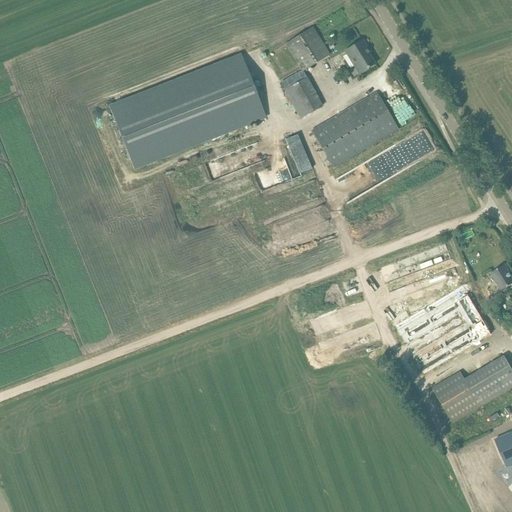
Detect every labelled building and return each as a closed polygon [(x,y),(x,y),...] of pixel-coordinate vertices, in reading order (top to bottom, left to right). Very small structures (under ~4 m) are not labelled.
[(297,71),(328,57),(315,27),(284,41),(297,71)] [(363,41),(345,52),(359,74),(375,64),(368,53),(370,52),(363,41)] [(241,56),(110,107),(134,169),(265,117),(241,56)] [(281,83),(284,90),(283,90),(299,119),(321,108),(302,72),(281,83)] [(333,168),(398,129),(377,93),(311,131),(333,168)] [(295,135),(283,140),(298,174),(310,169),(295,135)] [(259,178),(262,188),(270,185),(266,175),(259,178)] [(511,277),(505,265),(491,274),(502,291),(511,284),(511,277)] [(459,287),(390,322),(417,375),(486,341),(459,287)] [(511,370),(504,357),(491,364),(506,391),(511,387),(511,370)] [(460,372),(432,389),(452,422),(480,406),(464,380),(460,372)] [(508,434),(495,440),(507,467),(511,465),(511,438),(510,440),(508,434)]
